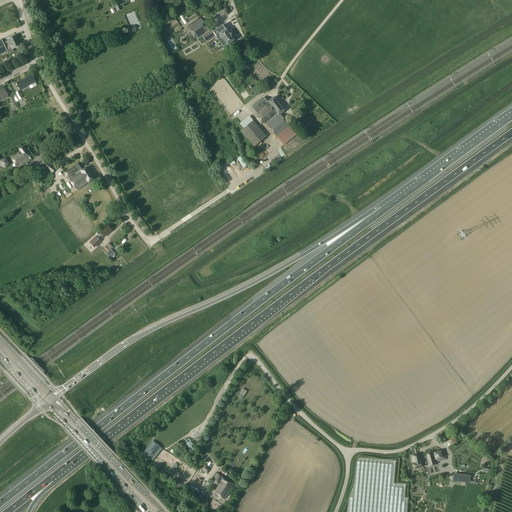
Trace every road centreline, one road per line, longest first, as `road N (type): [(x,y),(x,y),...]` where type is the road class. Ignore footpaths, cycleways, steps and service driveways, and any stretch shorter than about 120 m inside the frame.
road 1 (motorway): [(54,476),(511,133)]
road 2 (motorway): [(384,209),(0,503)]
road 3 (motorway): [(384,209),(132,339),(54,395)]
road 4 (unclassified): [(263,164),(147,239),(35,60)]
road 5 (unclassified): [(344,452),(415,444),(466,412),(511,366)]
road 6 (secondary): [(162,511),(54,395)]
road 7 (motorway): [(511,115),(384,209)]
road 8 (secondary): [(45,403),(147,510)]
road 9 (unclassified): [(344,452),(248,351)]
